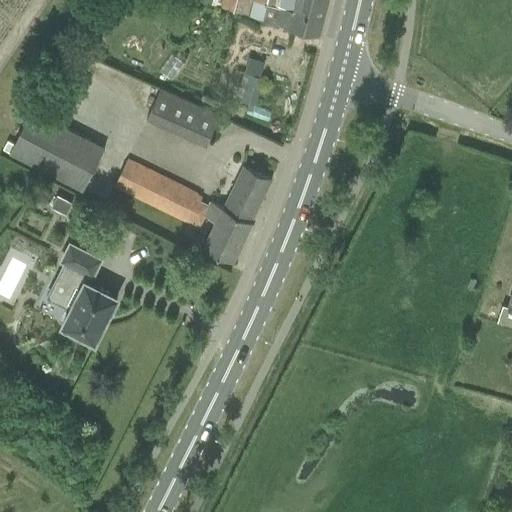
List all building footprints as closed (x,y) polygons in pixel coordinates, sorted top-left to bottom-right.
[(101,0),(90,19),(103,27),(119,0),(101,0)] [(249,15),(253,1),(249,0),(202,0),(202,2),(211,5),(211,3),(220,6),(220,7),(249,15)] [(278,8),(323,19),(328,0),(295,0),(293,9),(279,5),(280,0),(249,0),(253,1),(267,4),(278,8)] [(267,4),(253,1),(249,15),(263,19),(267,4)] [(323,19),(278,8),(275,23),(319,35),(323,19)] [(243,72),(235,98),(255,104),(263,77),(243,72)] [(207,143),(220,114),(161,87),(147,117),(207,143)] [(14,143),(8,139),(3,149),(10,152),(83,190),(105,147),(32,109),(14,143)] [(204,246),(233,260),(253,221),(252,220),(224,206),(211,200),(208,205),(200,201),(202,196),(127,159),(115,184),(200,226),(205,214),(216,220),(204,246)] [(224,206),(252,220),(272,179),(244,165),(224,206)] [(73,202),(58,194),(52,206),(67,214),(73,202)] [(65,261),(58,275),(70,281),(60,302),(71,308),(63,324),(73,329),(71,333),(84,339),(86,335),(95,340),(103,324),(104,325),(110,313),(110,312),(118,296),(87,281),(90,274),(93,275),(101,258),(69,242),(60,259),(65,261)] [(511,297),(509,306),(503,304),(498,321),(511,325),(511,297)]
